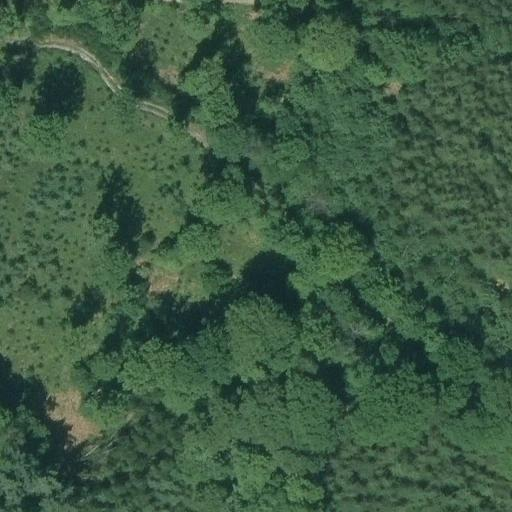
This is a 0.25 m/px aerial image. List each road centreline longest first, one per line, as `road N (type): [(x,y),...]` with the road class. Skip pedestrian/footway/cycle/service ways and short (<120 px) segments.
road 1 (track): [(511,413),(356,295),(287,218),(272,137),(284,98),(312,70)]
road 2 (track): [(0,37),(88,55),(110,87),(178,120),(287,218)]
